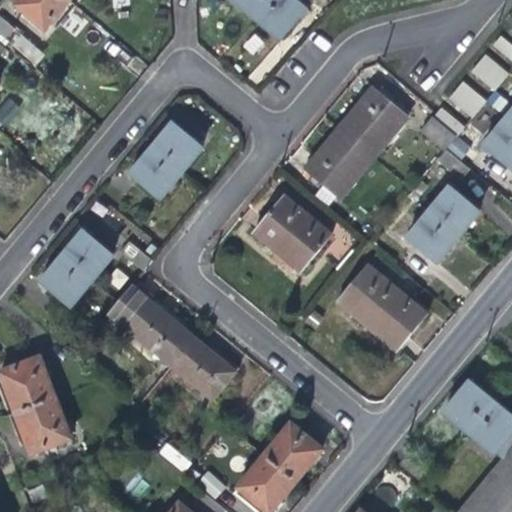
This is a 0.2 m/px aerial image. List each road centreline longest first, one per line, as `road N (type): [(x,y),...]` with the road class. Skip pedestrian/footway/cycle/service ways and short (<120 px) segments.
road 1 (residential): [(375,441),(193,282),(192,244),(278,142)]
road 2 (residential): [(0,277),(169,73),(191,70),(278,142)]
road 3 (residential): [(278,142),(345,52),(376,28),(452,25),(487,0)]
road 4 (residential): [(511,277),(375,441)]
